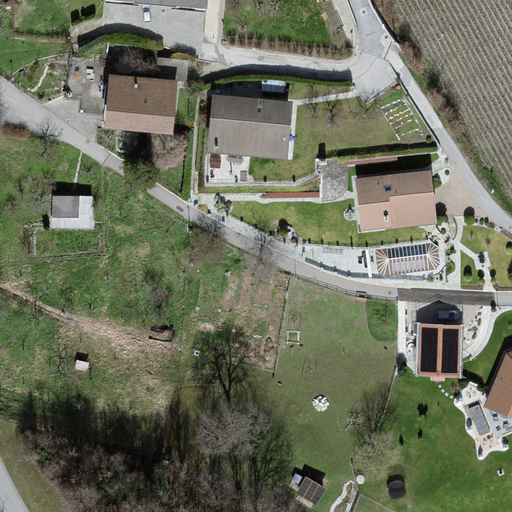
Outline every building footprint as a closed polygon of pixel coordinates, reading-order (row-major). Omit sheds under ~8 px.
[(196,0),(91,0),(90,6),(195,15),(196,0)] [(168,82),(101,75),(94,129),(161,136),(168,82)] [(285,103),(206,97),(202,154),(281,159),(285,103)] [(418,174),(345,181),(351,232),(423,225),(418,174)] [(54,226),(96,224),(95,190),(52,192),(54,226)] [(452,325),(413,322),(409,373),(448,376),(452,325)] [(511,326),(486,404),(511,412),(511,326)]
